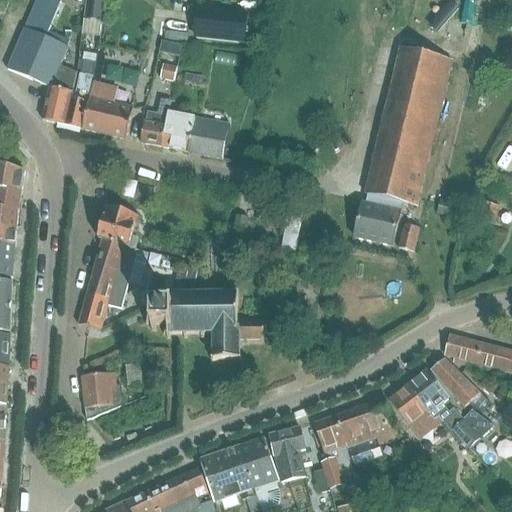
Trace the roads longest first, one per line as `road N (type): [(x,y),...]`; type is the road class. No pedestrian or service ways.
road 1 (tertiary): [(40,499),(361,381),(479,309),(511,304)]
road 2 (residential): [(85,160),(108,156),(259,180)]
road 3 (tertiary): [(40,499),(47,325)]
road 4 (residential): [(85,160),(96,201),(71,326)]
road 5 (tertiary): [(47,325),(57,165)]
